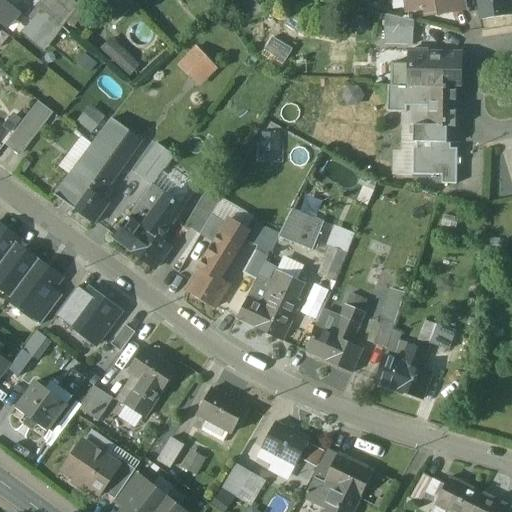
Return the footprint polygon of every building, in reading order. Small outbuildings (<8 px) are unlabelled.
[(19,14),(1,0),(0,0),(0,22),(2,24),(2,25),(6,29),(19,14)] [(80,7),(72,0),(36,0),(34,3),(35,4),(63,28),(80,7)] [(404,0),(406,9),(408,10),(424,7),(425,12),(427,13),(453,9),(451,0),(404,0)] [(480,0),(484,22),(511,17),(511,14),(509,0),(480,0)] [(63,28),(35,4),(27,15),(33,20),(27,27),(49,45),(63,28)] [(414,21),(386,15),(385,45),(413,45),(414,21)] [(114,37),(104,48),(134,75),(144,64),(114,37)] [(180,65),(205,86),(223,65),(199,44),(180,65)] [(428,50),(413,50),(412,70),(426,70),(426,87),(461,88),(461,54),(444,54),(444,57),(428,57),(428,50)] [(426,70),(412,70),(412,87),(419,87),(426,87),(426,70)] [(426,87),(419,87),(412,87),(389,86),(388,111),(406,112),(407,95),(429,96),(429,126),(410,126),(410,135),(414,135),(413,142),(457,143),(458,89),(461,89),(461,88),(426,87)] [(94,132),(108,115),(94,104),(80,120),(94,132)] [(112,119),(55,196),(70,206),(70,207),(94,225),(109,204),(99,196),(140,139),(112,119)] [(35,133),(22,123),(6,145),(18,155),(35,133)] [(457,143),(413,142),(413,183),(457,184),(457,143)] [(158,144),(136,174),(152,186),(153,185),(174,156),(158,144)] [(279,159),(279,146),(256,146),(256,158),(279,159)] [(166,195),(153,185),(152,186),(142,200),(155,210),(166,195)] [(223,196),(209,187),(185,226),(199,235),(211,215),(213,215),(217,208),(223,196)] [(155,210),(142,200),(114,239),(155,269),(171,247),(161,240),(184,207),(166,195),(155,210)] [(309,218),(293,211),(280,235),(280,237),(312,250),(320,231),(306,225),(309,218)] [(220,235),(227,224),(213,215),(211,215),(199,235),(215,244),(220,235)] [(220,235),(240,246),(248,232),(229,220),(227,224),(220,235)] [(0,222),(0,267),(17,244),(21,238),(0,222)] [(280,235),(255,225),(247,243),(256,248),(243,273),(256,280),(265,265),(280,237),(280,235)] [(240,246),(220,235),(215,244),(200,269),(202,270),(189,291),(216,308),(230,285),(220,279),(240,246)] [(17,244),(0,267),(0,288),(13,298),(40,261),(17,244)] [(329,247),(318,275),(336,282),(348,254),(329,247)] [(10,302),(34,319),(55,290),(64,278),(40,261),(13,298),(10,302)] [(303,283),(265,265),(256,280),(248,297),(236,320),(282,341),(299,303),(295,301),(303,283)] [(57,316),(66,323),(88,294),(79,287),(57,316)] [(64,296),(55,290),(34,319),(43,325),(64,296)] [(91,290),(88,294),(66,323),(97,345),(121,312),(91,290)] [(405,293),(394,290),(387,310),(398,314),(405,293)] [(367,301),(351,294),(346,305),(363,312),(367,301)] [(340,320),(322,312),(305,353),(353,373),(363,349),(351,344),(365,313),(363,312),(346,305),(340,320)] [(387,310),(385,309),(374,345),(387,349),(393,330),(398,314),(387,310)] [(454,332),(426,322),(420,340),(430,344),(448,350),(454,332)] [(136,333),(126,326),(112,345),(122,352),(136,333)] [(387,349),(385,356),(393,359),(402,333),(393,330),(387,349)] [(74,359),(48,339),(35,356),(61,376),(74,359)] [(393,359),(385,356),(376,383),(423,400),(431,376),(420,372),(427,352),(408,344),(401,362),(393,359)] [(178,369),(145,347),(128,373),(141,381),(160,394),(161,394),(178,369)] [(0,380),(11,366),(1,359),(0,360),(0,380)] [(72,369),(58,387),(52,383),(47,390),(67,405),(87,379),(72,369)] [(160,394),(141,381),(125,405),(145,418),(160,394)] [(47,390),(36,382),(12,415),(43,438),(67,405),(47,390)] [(246,407),(212,389),(198,415),(232,433),(246,407)] [(102,391),(87,413),(99,421),(113,399),(102,391)] [(310,440),(276,423),(262,449),(296,467),(310,440)] [(184,446),(171,438),(158,460),(171,468),(184,446)] [(118,466),(83,442),(79,447),(75,448),(72,452),(73,457),(64,470),(77,479),(75,483),(84,489),(86,486),(100,495),(103,491),(119,467),(118,466)] [(339,455),(328,449),(313,477),(325,483),(326,482),(338,457),(339,455)] [(191,450),(185,469),(202,475),(209,456),(191,450)] [(374,472),(339,455),(338,457),(326,482),(335,487),(360,499),(374,472)] [(136,470),(122,461),(118,466),(119,467),(103,491),(116,500),(120,494),(134,473),(136,470)] [(252,473),(237,464),(223,488),(238,497),(242,489),(252,473)] [(134,473),(120,494),(131,502),(132,503),(147,483),(134,473)] [(423,474),(410,499),(420,505),(434,480),(423,474)] [(482,494),(450,478),(437,504),(449,511),(450,510),(453,511),(473,511),(482,496),(482,494)] [(155,511),(167,498),(147,483),(132,503),(131,502),(123,511),(155,511)] [(353,511),(360,499),(335,487),(323,511),(353,511)] [(256,498),(242,489),(238,497),(252,506),(256,498)] [(511,511),(482,496),(473,511),(511,511)] [(184,511),(167,498),(155,511),(184,511)]
